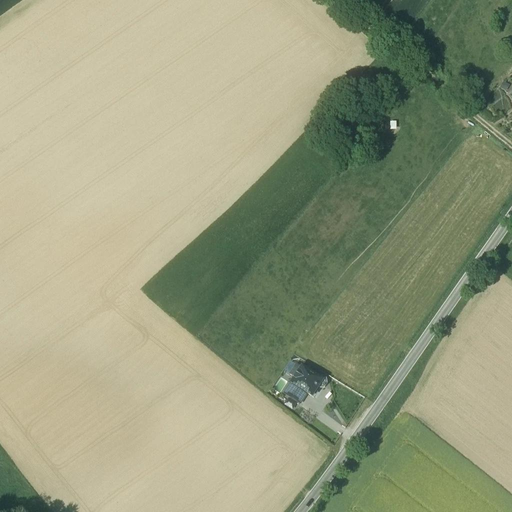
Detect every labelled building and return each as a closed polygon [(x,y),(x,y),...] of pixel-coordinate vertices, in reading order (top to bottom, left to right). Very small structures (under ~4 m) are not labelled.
[(296,365),(290,375),(294,378),(301,368),(296,365)] [(294,378),(291,384),(306,394),(311,397),(317,388),(322,381),(317,378),(305,370),(305,371),(301,368),(294,378)] [(326,380),(322,377),(317,378),(322,381),(317,388),(319,389),(324,388),(327,384),(326,380)] [(273,379),(266,387),(274,394),(281,386),(273,379)] [(306,394),(291,384),(284,394),(300,404),(306,394)]
